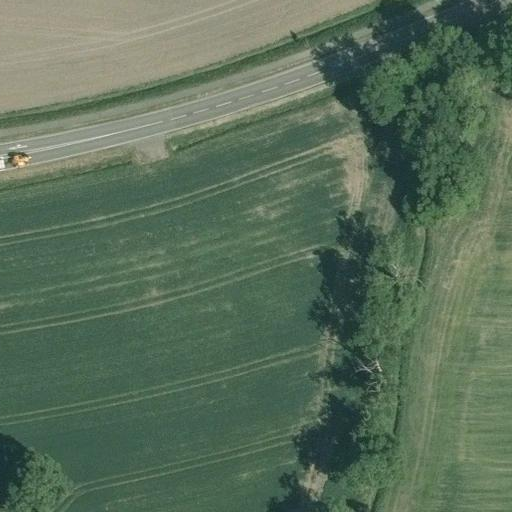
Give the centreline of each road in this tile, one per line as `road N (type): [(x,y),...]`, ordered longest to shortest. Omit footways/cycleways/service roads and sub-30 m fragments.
road 1 (tertiary): [(203,116),(509,0)]
road 2 (tertiary): [(0,164),(203,116)]
road 3 (tertiary): [(203,116),(0,149)]
